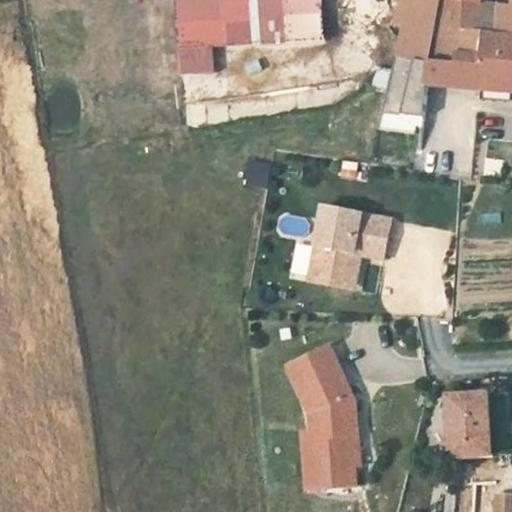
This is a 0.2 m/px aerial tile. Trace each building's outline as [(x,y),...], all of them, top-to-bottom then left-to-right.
[(304,26),(303,0),(160,0),(162,30),(304,26)] [(388,0),(376,12),(393,15),(426,19),(428,0),(388,0)] [(511,0),(428,0),(426,19),(393,15),(388,39),(427,46),(426,54),(452,59),(452,49),(476,51),(478,26),(511,27),(511,0)] [(511,27),(478,26),(476,51),(473,85),(511,90),(511,27)] [(387,47),(375,107),(421,111),(424,79),(426,54),(387,47)] [(426,54),(424,79),(473,85),(476,51),(452,49),(452,59),(426,54)] [(373,121),(420,127),(421,111),(375,107),(373,121)] [(266,190),(270,163),(249,160),(245,187),(266,190)] [(304,277),(338,282),(345,247),(361,249),(379,252),(387,214),(318,204),(304,277)] [(345,247),(338,282),(356,285),(361,249),(345,247)] [(278,362),(298,410),(298,429),(302,429),(303,486),(338,485),(339,465),(333,465),(333,457),(339,457),(339,449),(344,449),(344,401),(323,344),(278,362)] [(448,457),(490,459),(493,399),(452,396),(448,457)] [(289,485),(303,486),(302,429),(298,429),(289,429),(289,485)] [(344,465),(344,449),(339,449),(339,457),(333,457),(333,465),(339,465),(344,465)] [(511,485),(482,487),(484,511),(505,511),(505,503),(511,502),(511,485)]
